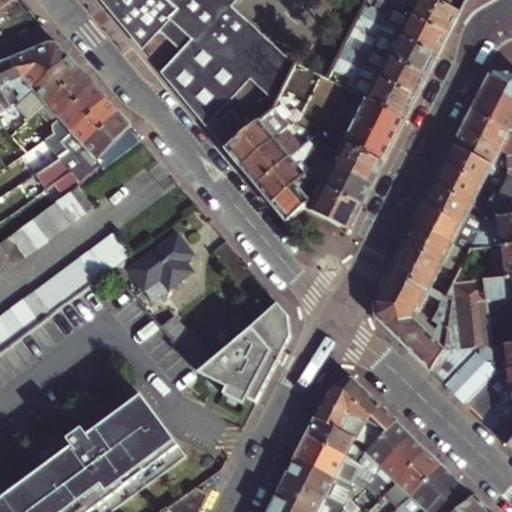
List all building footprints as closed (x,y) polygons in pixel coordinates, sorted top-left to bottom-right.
[(0,0),(0,21),(9,15),(6,11),(20,0),(0,0)] [(103,0),(144,47),(159,32),(171,20),(195,42),(183,54),(165,73),(208,126),(253,76),(227,52),(251,26),(229,7),(236,0),(103,0)] [(368,0),(360,17),(438,56),(449,34),(378,0),(368,0)] [(378,0),(449,34),(460,12),(436,0),(378,0)] [(372,49),(428,76),(438,56),(360,17),(354,29),(377,41),(372,49)] [(183,54),(195,42),(171,20),(159,32),(183,54)] [(287,84),(296,68),(251,26),(227,52),(253,76),(280,100),(287,84)] [(17,106),(34,90),(69,56),(59,44),(49,43),(0,63),(0,71),(6,83),(8,88),(15,101),(17,105),(17,106)] [(340,59),(418,97),(428,76),(372,49),(368,58),(345,48),(340,59)] [(34,90),(46,104),(81,70),(69,56),(34,90)] [(368,99),(407,118),(418,97),(340,59),(334,71),(356,83),(351,91),(368,99)] [(46,104),(59,120),(93,85),(81,70),(46,104)] [(15,101),(8,88),(6,83),(0,71),(0,112),(11,108),(17,105),(15,101)] [(511,72),(493,71),(471,110),(511,129),(511,72)] [(54,136),(60,142),(105,98),(93,85),(59,120),(52,127),(54,136)] [(65,149),(72,156),(118,113),(105,98),(60,142),(65,149)] [(346,143),(385,162),(407,118),(368,99),(356,122),(346,143)] [(511,129),(471,110),(463,128),(511,152),(511,129)] [(100,166),(103,169),(139,142),(129,131),(131,129),(118,113),(72,156),(81,166),(71,174),(70,174),(77,184),(100,166)] [(244,168),(277,141),(272,135),(288,122),(293,117),(286,114),(267,129),(261,122),(246,134),(228,149),(244,168)] [(232,116),(213,132),(228,149),(246,134),(232,116)] [(259,187),(304,150),(288,132),(293,128),(288,122),(272,135),(277,141),(244,168),(259,187)] [(510,174),(511,169),(511,152),(463,128),(454,146),(495,166),(510,174)] [(336,165),(375,184),(385,162),(346,143),(325,133),(312,144),(322,156),(328,160),(336,165)] [(320,169),(324,165),(319,158),(311,144),(304,150),(259,187),(275,206),(308,178),(320,169)] [(444,166),(485,186),(495,166),(454,146),(444,166)] [(70,174),(71,174),(56,155),(0,194),(0,205),(36,181),(44,192),(70,174)] [(326,186),(364,205),(375,184),(336,165),(328,160),(322,156),(319,158),(324,165),(320,169),(308,178),(311,179),(326,186)] [(490,214),(500,194),(485,186),(444,166),(435,186),(475,207),(490,214)] [(511,243),(511,174),(510,174),(500,194),(490,214),(481,233),(474,247),(499,245),(511,243)] [(290,224),(309,208),(311,202),(305,193),(311,179),(308,178),(275,206),(290,224)] [(352,230),(364,205),(326,186),(311,179),(305,193),(311,202),(309,208),(352,230)] [(466,226),(475,207),(435,186),(425,206),(466,226)] [(0,276),(93,208),(78,188),(0,245),(0,276)] [(31,196),(34,200),(40,195),(38,191),(31,196)] [(34,200),(37,205),(44,200),(40,195),(34,200)] [(474,247),(481,233),(466,226),(425,206),(416,224),(472,253),(474,247)] [(463,271),(472,253),(416,224),(407,243),(447,263),(463,271)] [(0,317),(0,353),(83,293),(114,269),(130,258),(112,234),(0,317)] [(169,289),(192,273),(185,262),(193,257),(179,237),(132,269),(144,288),(162,277),(169,289)] [(432,293),(435,288),(447,263),(407,243),(396,264),(432,293)] [(509,277),(511,277),(511,243),(499,245),(501,263),(507,262),(509,277)] [(448,354),(416,324),(428,302),(454,314),(456,299),(451,297),(442,292),(435,288),(432,293),(396,264),(376,305),(378,318),(433,371),(448,354)] [(162,277),(144,288),(152,300),(169,289),(162,277)] [(511,277),(509,277),(457,284),(451,297),(456,299),(454,314),(448,353),(448,354),(433,371),(449,386),(480,353),(485,347),(492,347),(487,302),(511,299),(511,277)] [(442,292),(451,297),(457,284),(448,279),(442,292)] [(213,363),(201,374),(229,388),(225,396),(254,411),(291,337),(290,316),(280,304),(261,320),(262,321),(213,363)] [(201,374),(213,363),(175,318),(160,325),(201,374)] [(499,371),(511,369),(511,344),(496,346),(499,371)] [(449,386),(468,404),(499,371),(480,353),(449,386)] [(510,395),(511,395),(511,369),(499,371),(468,404),(485,421),(510,395)] [(371,450),(398,422),(354,380),(333,386),(317,418),(366,445),(364,449),(368,453),(371,450)] [(0,511),(117,511),(189,459),(139,393),(86,433),(83,430),(68,442),(70,445),(0,497),(0,511)] [(507,421),(511,420),(511,395),(510,395),(485,421),(500,435),(508,427),(507,421)] [(364,449),(366,445),(317,418),(307,437),(347,457),(352,449),(361,453),(364,449)] [(511,446),(511,420),(507,421),(508,427),(500,435),(511,446)] [(369,469),(377,478),(412,436),(398,422),(371,450),(375,459),(369,469)] [(394,480),(398,484),(430,453),(412,436),(377,478),(370,487),(374,493),(369,497),(365,493),(357,503),(363,509),(365,511),(370,511),(372,510),(368,506),(394,480)] [(370,487),(377,478),(369,469),(369,468),(347,457),(307,437),(297,458),(365,493),(369,497),(374,493),(370,487)] [(415,500),(424,489),(445,467),(430,453),(398,484),(384,499),(396,511),(400,507),(415,500)] [(357,503),(365,493),(297,458),(287,478),(346,509),(349,511),(358,511),(363,509),(357,503)] [(396,511),(427,511),(460,482),(445,467),(424,489),(415,500),(400,507),(396,511)] [(203,511),(222,474),(170,511),(203,511)] [(349,511),(346,509),(287,478),(277,497),(304,511),(349,511)] [(427,511),(458,511),(477,498),(460,482),(427,511)] [(304,511),(277,497),(269,511),(304,511)] [(491,511),(477,498),(458,511),(491,511)]
